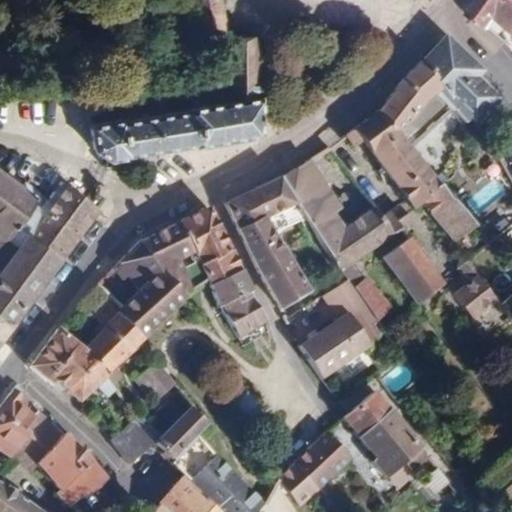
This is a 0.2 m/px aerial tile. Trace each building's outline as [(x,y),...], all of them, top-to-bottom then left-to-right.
[(216,32),(214,0),(193,0),(196,39),(207,36),(216,32)] [(502,0),(473,0),(465,8),(483,25),(492,15),(497,10),(495,9),(502,0)] [(511,1),(509,0),(502,0),(495,9),(497,10),(492,15),(511,31),(511,1)] [(246,74),(247,57),(240,29),(216,32),(207,36),(207,74),(246,74)] [(478,72),(443,32),(423,54),(445,82),(438,89),(448,99),(464,117),(470,111),(474,115),(492,96),(473,76),(478,72)] [(407,137),(448,99),(438,89),(445,82),(423,54),(379,104),(407,137)] [(245,128),(246,74),(207,74),(207,96),(175,99),(176,103),(111,116),(110,113),(79,119),(83,145),(98,154),(245,128)] [(407,137),(379,104),(375,108),(347,124),(353,132),(361,127),(418,194),(425,189),(460,228),(476,215),(407,137)] [(354,245),(413,210),(403,194),(388,202),(380,193),(347,211),(337,217),(325,199),(334,193),(338,190),(308,146),(282,161),(304,193),(345,253),(361,276),(377,265),(371,255),(364,260),(354,245)] [(306,267),(273,211),(304,193),(282,161),(224,194),(275,286),(306,267)] [(0,335),(93,208),(67,189),(56,205),(47,199),(43,205),(0,172),(0,268),(5,272),(0,277),(0,335)] [(347,211),(334,193),(325,199),(337,217),(347,211)] [(231,242),(206,202),(178,216),(204,258),(231,242)] [(499,212),(481,225),(491,237),(508,224),(499,212)] [(204,258),(178,216),(144,233),(184,282),(209,267),(204,258)] [(448,265),(412,219),(388,235),(423,284),(448,265)] [(145,329),(184,282),(144,233),(116,265),(123,272),(128,266),(142,283),(123,303),(145,329)] [(243,262),(231,242),(204,258),(209,267),(216,278),(243,262)] [(499,286),(468,248),(455,259),(460,264),(452,271),(476,304),(499,286)] [(366,320),(348,288),(362,278),(361,276),(345,253),(319,271),(333,296),(295,321),(316,351),(366,320)] [(271,307),(243,262),(216,278),(243,324),(271,307)] [(394,289),(377,265),(361,276),(362,278),(378,300),(394,289)] [(145,329),(123,303),(104,279),(94,290),(101,298),(92,309),(103,323),(84,343),(92,352),(105,367),(123,350),(125,352),(145,329)] [(64,379),(92,352),(84,343),(67,321),(31,361),(56,386),(64,379)] [(102,379),(109,373),(105,367),(92,352),(64,379),(93,412),(114,394),(102,379)] [(177,376),(157,352),(140,369),(161,391),(177,376)] [(21,422),(40,401),(43,397),(20,375),(0,398),(0,435),(6,439),(21,422)] [(254,419),(271,405),(246,376),(229,390),(254,419)] [(409,454),(425,440),(374,379),(342,407),(374,441),(369,445),(383,461),(401,444),(409,454)] [(171,456),(197,428),(210,415),(197,399),(157,439),(171,456)] [(35,434),(53,414),(40,401),(21,422),(35,434)] [(50,446),(67,428),(53,414),(35,434),(50,446)] [(355,442),(333,416),(311,437),(333,462),(355,442)] [(157,439),(140,417),(117,438),(136,460),(157,439)] [(20,450),(35,434),(21,422),(6,439),(13,445),(20,450)] [(92,453),(67,428),(50,446),(41,457),(62,480),(92,453)] [(239,511),(262,489),(197,428),(171,456),(202,478),(237,511),(239,511)] [(41,457),(50,446),(35,434),(20,450),(41,457)] [(333,462),(311,437),(294,452),(316,477),(333,462)] [(316,477),(294,452),(277,469),(298,492),(316,477)] [(108,471),(92,453),(62,480),(59,483),(75,499),(108,471)] [(432,495),(447,485),(438,470),(423,480),(432,495)] [(0,471),(0,508),(3,511),(1,511),(54,511),(55,511),(0,471)] [(224,507),(192,474),(165,500),(176,511),(218,511),(221,509),(224,507)] [(176,511),(165,500),(152,511),(176,511)]
